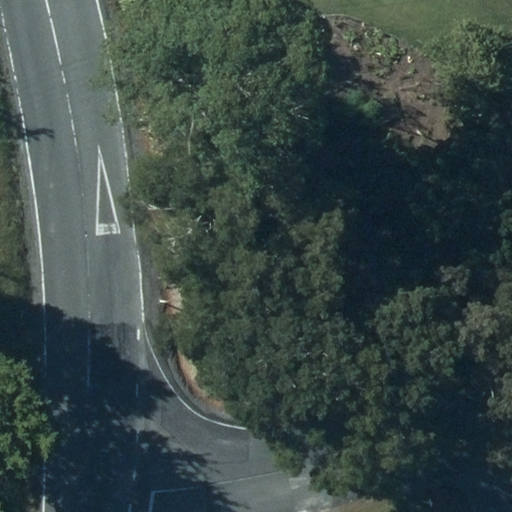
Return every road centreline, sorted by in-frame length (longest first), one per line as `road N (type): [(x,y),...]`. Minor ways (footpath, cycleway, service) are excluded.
road 1 (tertiary): [(44,0),(78,187),(83,491)]
road 2 (unclassified): [(83,491),(207,488),(511,403)]
